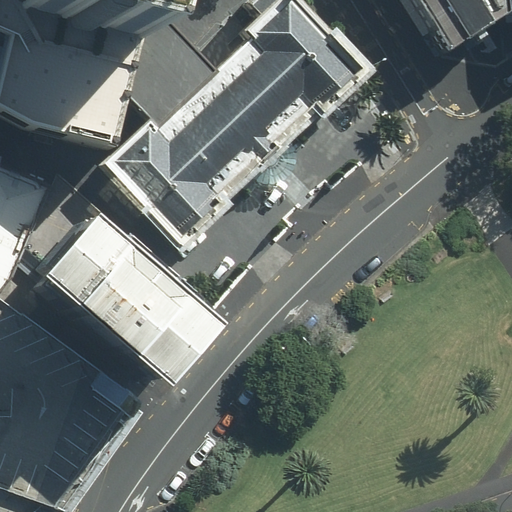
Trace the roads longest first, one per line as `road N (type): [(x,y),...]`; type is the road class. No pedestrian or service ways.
road 1 (unclassified): [(120,511),(232,358),(320,266),(464,143)]
road 2 (residential): [(366,0),(464,143)]
